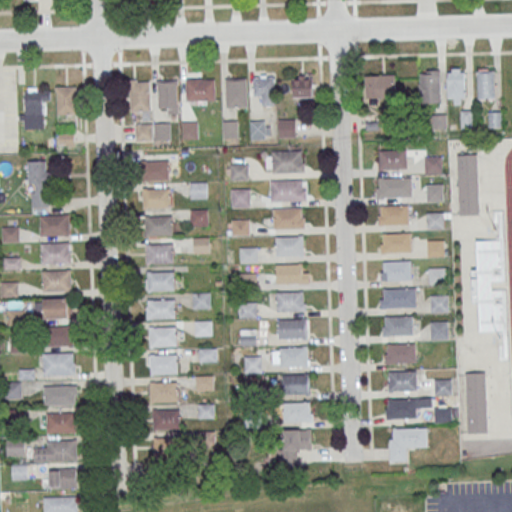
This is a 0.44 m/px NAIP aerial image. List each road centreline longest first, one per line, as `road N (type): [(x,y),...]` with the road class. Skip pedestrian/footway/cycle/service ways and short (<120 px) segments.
road 1 (tertiary): [(511,28),(0,41)]
road 2 (residential): [(115,481),(96,0)]
road 3 (residential): [(351,457),(334,0)]
